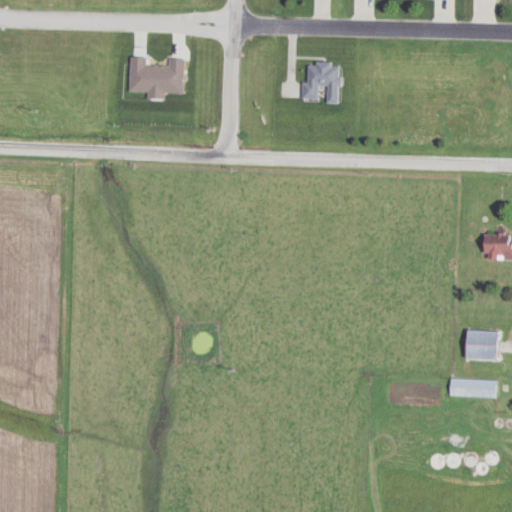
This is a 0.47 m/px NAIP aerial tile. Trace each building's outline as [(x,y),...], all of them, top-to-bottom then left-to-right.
[(305,62),(305,97),(323,97),(323,102),(341,102),(341,62),(305,62)] [(511,241),(485,242),(485,260),(511,260),(511,241)] [(466,359),(501,359),(501,330),(466,330),(466,359)] [(451,396),(498,396),(498,379),(451,379),(451,396)] [(485,464),(499,464),(499,452),(485,452),(485,464)]
